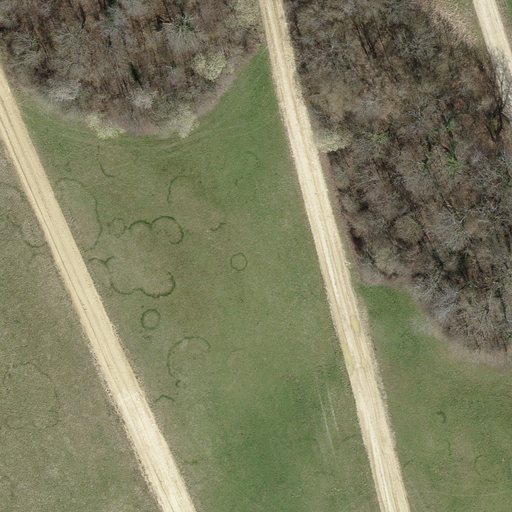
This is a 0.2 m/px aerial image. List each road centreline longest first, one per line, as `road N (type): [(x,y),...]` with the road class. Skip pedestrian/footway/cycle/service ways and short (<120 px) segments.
road 1 (track): [(275,0),(395,511)]
road 2 (track): [(0,99),(173,511)]
